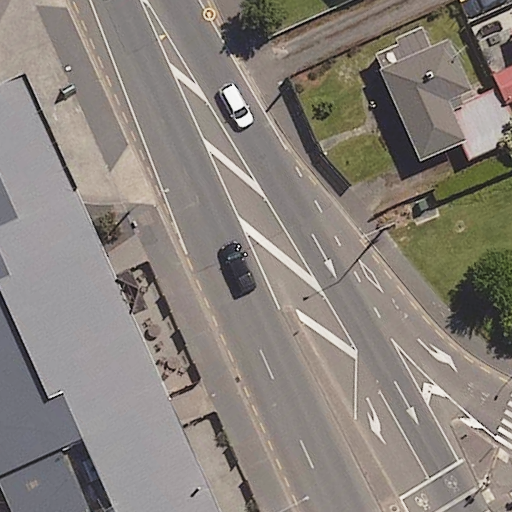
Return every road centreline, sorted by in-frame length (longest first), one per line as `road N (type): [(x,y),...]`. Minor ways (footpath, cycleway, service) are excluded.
road 1 (primary): [(340,511),(126,0)]
road 2 (primary): [(287,199),(459,511)]
road 3 (primary): [(287,199),(399,318),(511,413)]
road 4 (primary): [(166,0),(287,199)]
